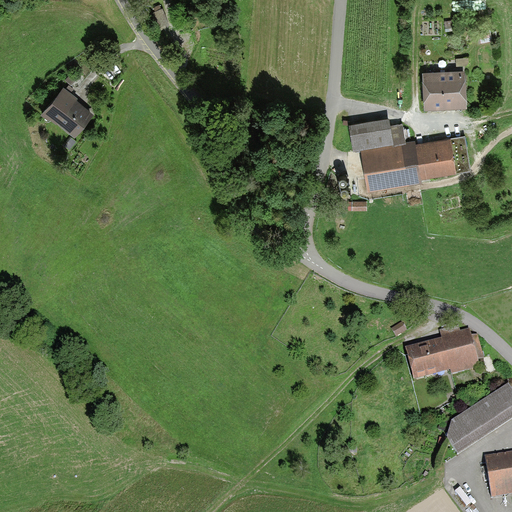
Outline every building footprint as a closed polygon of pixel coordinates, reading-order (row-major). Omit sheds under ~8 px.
[(489,34),(479,35),(481,45),(490,43),(489,34)] [(455,73),(420,75),(422,110),(464,108),(462,73),(467,73),(466,58),(454,59),(455,73)] [(78,99),(63,87),(41,116),(49,122),(50,120),(74,139),(94,114),(76,101),(78,99)] [(386,119),(345,127),(350,152),(358,150),(365,191),(416,182),(415,176),(449,170),(444,142),(405,148),(401,123),(387,126),(386,119)] [(441,341),(404,350),(412,382),(475,366),(467,334),(458,336),(456,328),(438,332),(441,341)] [(511,418),(511,396),(505,387),(438,432),(455,456),(511,418)] [(511,452),(483,458),(490,497),(511,492),(511,452)]
